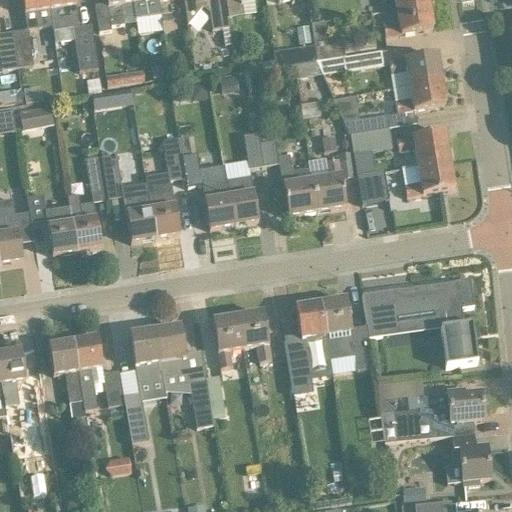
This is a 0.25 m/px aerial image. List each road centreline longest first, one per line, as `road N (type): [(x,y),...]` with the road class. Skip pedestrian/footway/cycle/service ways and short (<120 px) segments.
road 1 (residential): [(0,317),(505,233)]
road 2 (residential): [(505,233),(464,0)]
